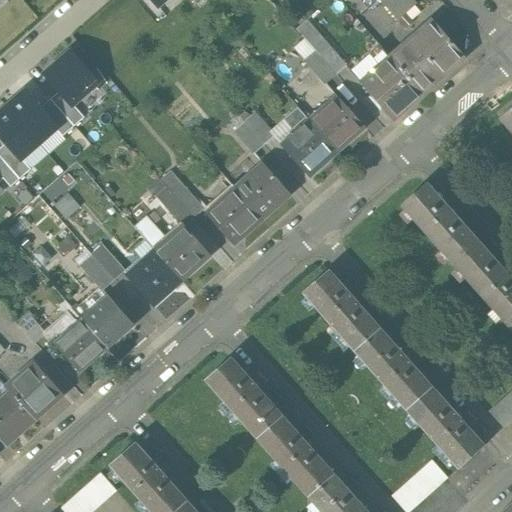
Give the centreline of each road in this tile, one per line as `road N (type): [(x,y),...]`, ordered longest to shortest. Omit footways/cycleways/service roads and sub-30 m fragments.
road 1 (residential): [(328,229),(511,443)]
road 2 (residential): [(225,324),(393,511)]
road 3 (residential): [(419,146),(511,253)]
road 4 (residential): [(225,324),(328,229)]
road 5 (residential): [(128,410),(224,511)]
road 6 (residential): [(128,410),(225,324)]
road 7 (residential): [(33,495),(128,410)]
road 8 (residential): [(419,146),(511,60)]
road 9 (residential): [(0,83),(92,0)]
road 10 (residential): [(328,229),(419,146)]
